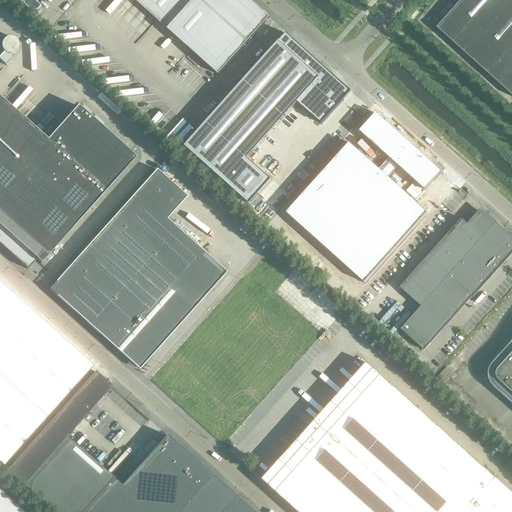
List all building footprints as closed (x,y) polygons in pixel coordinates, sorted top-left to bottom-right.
[(17,0),(34,14),(40,7),(35,2),(37,0),(43,0),(45,2),(46,0),(17,0)] [(249,0),(134,0),(218,75),(270,18),(249,0)] [(511,0),(461,0),(437,28),(496,81),(511,95),(511,0)] [(435,27),(442,19),(437,14),(430,22),(435,27)] [(344,100),(351,92),(290,37),(286,33),(185,147),(250,205),(272,180),(248,158),(298,103),(322,124),(344,100)] [(12,52),(17,52),(18,37),(3,37),(2,60),(12,60),(12,52)] [(0,244),(28,269),(37,260),(41,264),(136,158),(78,106),(47,140),(0,97),(0,244)] [(349,143),(286,213),(364,283),(428,213),(389,178),(399,167),(425,190),(441,172),(410,144),(404,139),(398,133),(376,113),(360,132),(389,158),(379,169),(349,143)] [(117,350),(118,349),(204,253),(159,212),(179,190),(156,169),(49,289),(117,350)] [(424,350),(511,252),(511,236),(487,214),(485,216),(481,213),(470,226),(461,219),(400,288),(421,307),(401,330),(424,350)] [(166,375),(157,386),(297,511),(490,511),(487,509),(489,507),(486,504),(484,506),(477,500),(496,479),(261,269),(238,295),(213,323),(192,346),(175,365),(166,375)] [(0,465),(2,467),(3,468),(91,369),(92,368),(7,292),(0,285),(0,465)] [(511,354),(497,372),(496,375),(497,378),(499,381),(511,392),(511,354)] [(207,511),(227,489),(220,483),(167,436),(166,435),(149,455),(122,486),(67,437),(112,387),(95,372),(6,472),(14,479),(51,511),(207,511)] [(116,478),(123,483),(158,444),(151,438),(116,478)] [(207,511),(252,511),(227,489),(207,511)] [(0,511),(21,511),(0,492),(0,511)]
